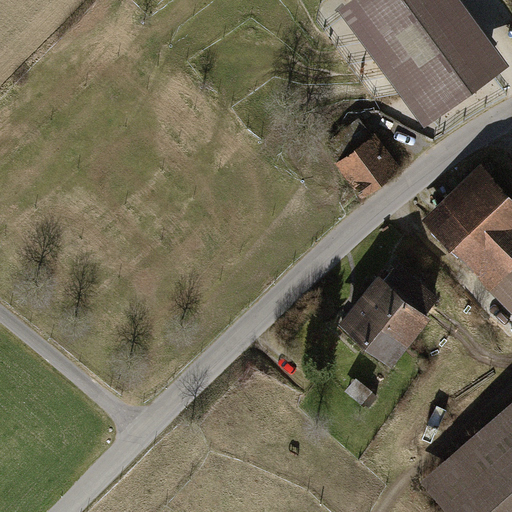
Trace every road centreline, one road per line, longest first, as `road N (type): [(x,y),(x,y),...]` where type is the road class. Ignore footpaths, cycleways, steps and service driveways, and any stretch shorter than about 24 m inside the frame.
road 1 (unclassified): [(68,511),(359,224),(511,112)]
road 2 (track): [(145,434),(0,311)]
road 3 (track): [(383,511),(402,484),(511,387)]
road 4 (track): [(511,328),(386,203)]
